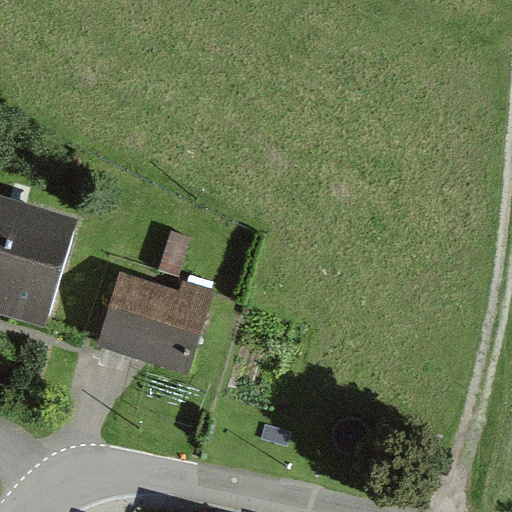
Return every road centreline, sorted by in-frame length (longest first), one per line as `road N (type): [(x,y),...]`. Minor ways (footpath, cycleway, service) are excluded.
road 1 (unclassified): [(309,511),(141,467),(81,471),(29,511)]
road 2 (track): [(511,257),(491,375),(449,511)]
road 3 (track): [(331,0),(511,50)]
